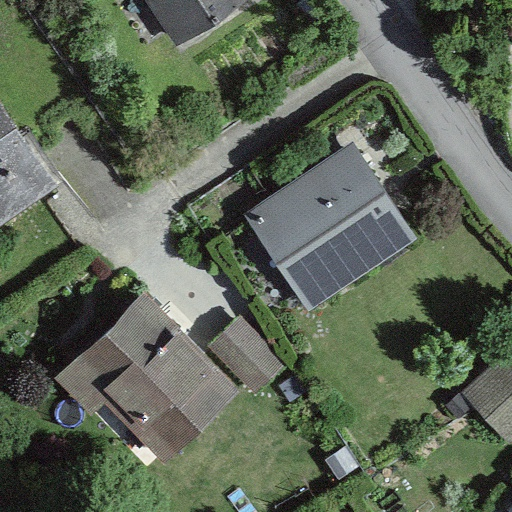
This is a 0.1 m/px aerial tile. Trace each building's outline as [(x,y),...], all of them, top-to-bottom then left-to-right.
[(144,0),(174,49),(257,0),(144,0)] [(0,99),(0,222),(57,184),(0,99)] [(356,144),(244,212),(307,314),(418,246),(356,144)] [(239,383),(146,292),(61,378),(154,469),(239,383)] [(239,317),(211,339),(259,384),(287,358),(239,317)] [(511,349),(464,385),(511,430),(511,349)]
